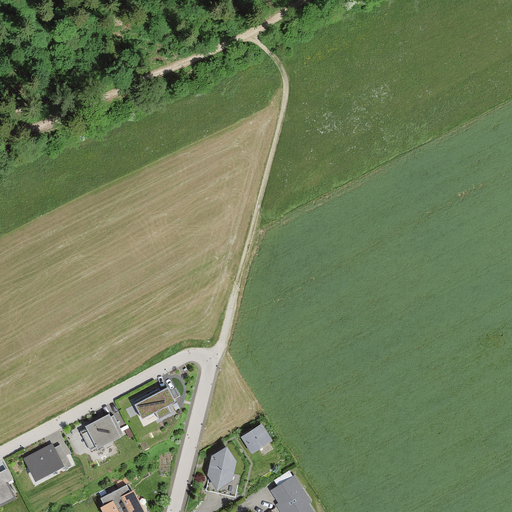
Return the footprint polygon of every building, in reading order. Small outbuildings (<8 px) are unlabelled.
[(167,388),(135,404),(142,419),(175,402),(167,388)] [(109,414),(86,427),(97,449),(120,436),(109,414)] [(261,423),(242,436),(252,451),(271,439),(261,423)] [(52,444),(24,459),(34,480),(63,465),(52,444)] [(226,444),(212,455),(208,473),(216,487),(231,478),(235,459),(226,444)] [(7,469),(0,472),(0,504),(15,497),(7,483),(12,480),(7,469)] [(282,500),(276,505),(280,511),(313,511),(315,511),(293,477),(275,488),(282,500)] [(126,484),(113,491),(124,511),(145,511),(133,488),(129,490),(126,484)] [(124,511),(113,491),(100,497),(103,503),(100,505),(103,511),(124,511)]
